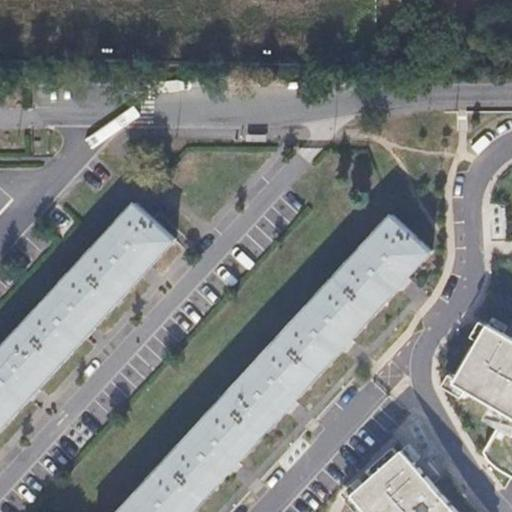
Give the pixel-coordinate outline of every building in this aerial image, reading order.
[(0,429),(172,241),(135,207),(0,352),(0,429)] [(192,511),(430,252),(392,219),(124,511),(192,511)] [(476,333),(479,335),(486,323),(483,321),(476,333)] [(496,466),(511,475),(511,334),(511,336),(486,323),(453,381),(506,411),(483,450),(490,461),(496,466)] [(484,416),(501,420),(506,411),(491,403),(484,416)] [(459,511),(403,449),(353,494),(368,511),(459,511)]
